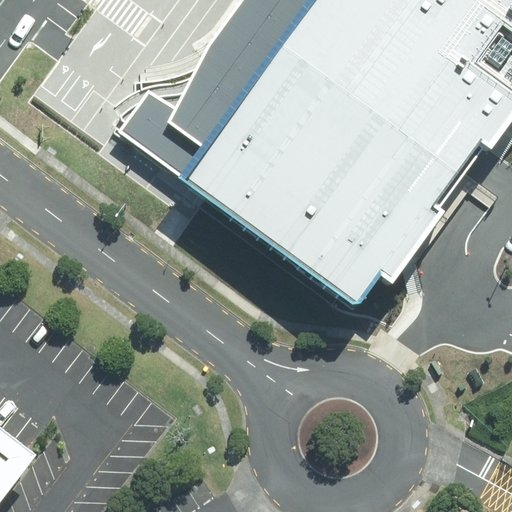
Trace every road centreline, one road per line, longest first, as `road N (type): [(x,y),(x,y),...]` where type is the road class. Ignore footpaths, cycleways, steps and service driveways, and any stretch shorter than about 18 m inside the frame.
road 1 (unclassified): [(293,391),(335,374),(379,388),(404,425),(402,468),(391,486),(355,509),(332,511),(292,493),(271,454),(279,409)]
road 2 (unclassified): [(293,391),(0,166)]
